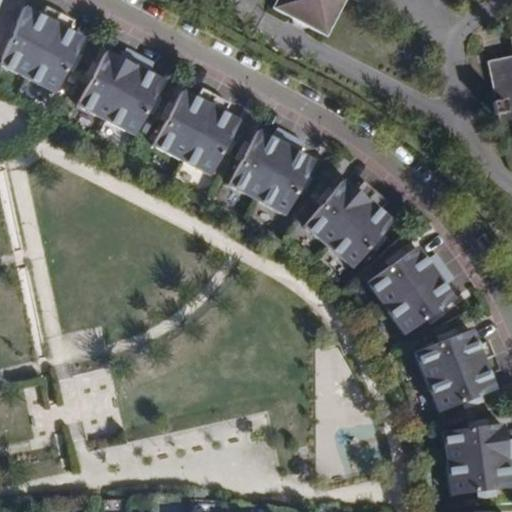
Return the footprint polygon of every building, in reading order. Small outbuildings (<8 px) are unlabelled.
[(270,0),(264,11),(322,40),(342,0),(270,0)] [(24,11),(1,68),(27,81),(61,17),(47,9),(41,20),(24,11)] [(61,17),(27,81),(55,96),(67,72),(76,56),(83,42),(68,34),(74,24),(61,17)] [(511,34),(509,35),(511,47),(511,56),(486,61),(495,101),(490,102),(493,116),(500,116),(504,140),(511,138),(511,34)] [(92,85),(79,109),(107,123),(142,59),(128,51),(123,62),(108,55),(101,68),(92,85)] [(142,59),(107,123),(135,138),(148,114),(157,97),(164,84),(149,76),(155,66),(142,59)] [(168,125),(155,148),(183,163),(218,98),(204,91),(199,102),(184,94),(176,107),(168,125)] [(218,98),(183,163),(211,177),(224,154),(233,137),(240,123),(225,115),(231,105),(218,98)] [(244,164),(231,188),(259,202),(294,137),(280,130),(274,141),(260,133),(253,147),(244,164)] [(294,137),(259,202),(287,217),(300,193),(309,176),(316,162),(301,155),(307,144),(294,137)] [(305,228),(329,249),(377,194),(365,184),(358,192),(345,182),(335,193),(323,208),(305,228)] [(377,194),(329,249),(353,270),(371,250),(383,236),(393,224),(381,213),(389,204),(377,194)] [(368,284),(386,310),(446,269),(438,256),(428,263),(418,249),(406,258),(390,269),(368,284)] [(446,269),(386,310),(404,336),(427,321),(442,310),(454,301),(445,288),(455,281),(446,269)] [(415,354),(426,385),(493,360),(488,345),(477,349),(471,333),(457,339),(440,345),(415,354)] [(426,385),(438,415),(462,406),(480,399),(494,394),(488,379),(499,374),(493,360),(426,385)] [(441,435),(444,467),(511,458),(511,442),(504,444),(502,428),(487,429),(468,431),(441,435)] [(511,458),(444,467),(448,499),(476,495),(495,493),(510,492),(508,475),(511,474),(511,458)]
